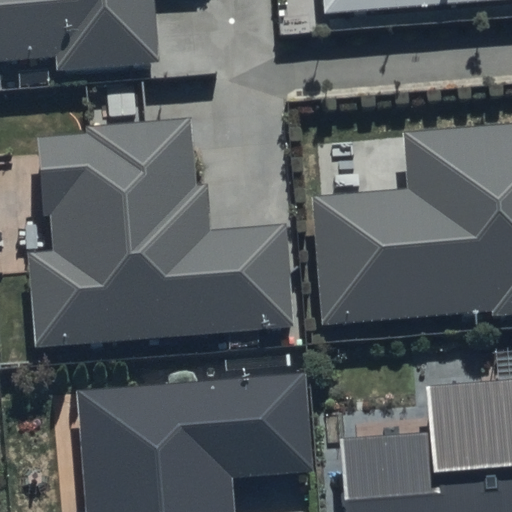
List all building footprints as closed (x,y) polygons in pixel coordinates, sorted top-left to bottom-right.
[(0,0),(0,83),(54,79),(55,88),(156,83),(151,1),(163,0),(0,0)] [(511,0),(315,0),(317,29),(511,18),(511,0)] [(29,274),(33,365),(292,349),(286,244),(209,249),(206,206),(197,206),(192,137),(34,147),(40,230),(48,230),(51,273),(29,274)] [(306,215),(313,346),(511,335),(511,143),(407,150),(411,210),(306,215)] [(232,511),(232,501),(306,498),(302,395),(81,404),(84,511),(232,511)] [(337,457),(341,511),(511,511),(511,398),(423,403),(425,452),(337,457)]
